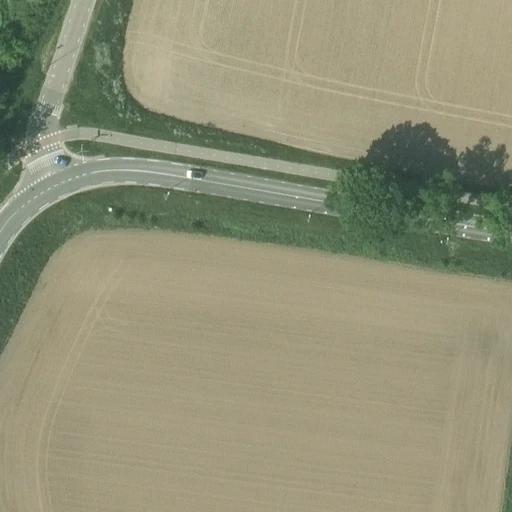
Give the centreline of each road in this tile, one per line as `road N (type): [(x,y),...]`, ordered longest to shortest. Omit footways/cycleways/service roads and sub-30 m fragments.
road 1 (secondary): [(511,234),(156,173),(101,171),(55,185)]
road 2 (tertiary): [(55,185),(41,129),(84,0)]
